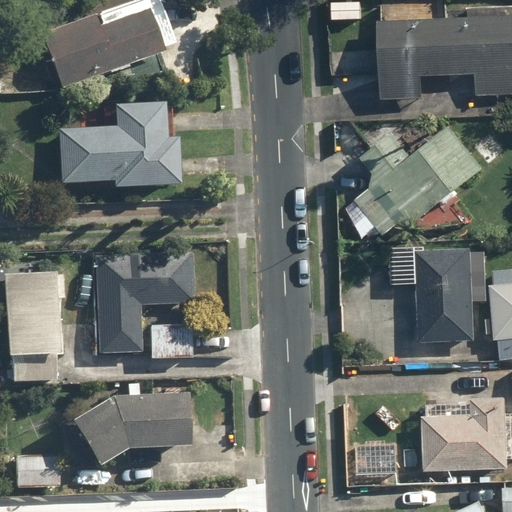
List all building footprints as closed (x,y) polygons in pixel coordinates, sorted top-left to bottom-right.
[(81,14),(48,27),(71,85),(169,47),(162,29),(172,24),(162,0),(157,0),(134,9),(133,6),(111,15),(112,19),(106,22),(103,15),(85,23),(81,14)] [(511,16),(391,12),(388,96),(431,98),(432,76),(483,77),(482,92),(511,93),(511,16)] [(111,123),(60,124),(61,178),(119,177),(119,184),(186,183),(186,132),(172,132),(172,98),(117,99),(117,111),(111,111),(111,123)] [(398,126),(362,151),(384,182),(345,209),(370,244),(385,233),(388,238),(403,227),(410,237),(494,178),(459,128),(420,156),(398,126)] [(490,247),(424,247),(425,342),(480,342),(480,301),(490,301),(490,247)] [(199,252),(93,252),(94,355),(146,355),(146,305),(199,305),(199,252)] [(511,270),(494,272),(498,361),(511,360),(511,270)] [(65,273),(9,273),(9,378),(66,378),(65,273)] [(198,314),(151,313),(150,357),(197,358),(198,314)] [(133,446),(196,443),(194,390),(117,393),(78,417),(106,462),(133,446)] [(478,414),(429,415),(431,470),(511,467),(511,396),(478,397),(478,414)] [(65,454),(14,455),(14,490),(65,490),(65,454)] [(493,511),(487,500),(461,511),(493,511)]
